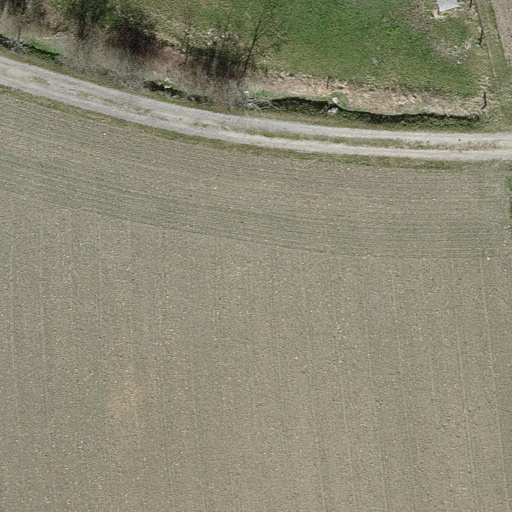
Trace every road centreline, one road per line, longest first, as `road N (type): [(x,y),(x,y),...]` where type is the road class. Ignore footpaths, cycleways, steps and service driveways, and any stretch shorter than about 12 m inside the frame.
road 1 (track): [(511,147),(306,141),(183,123),(0,69)]
road 2 (track): [(511,122),(482,0)]
